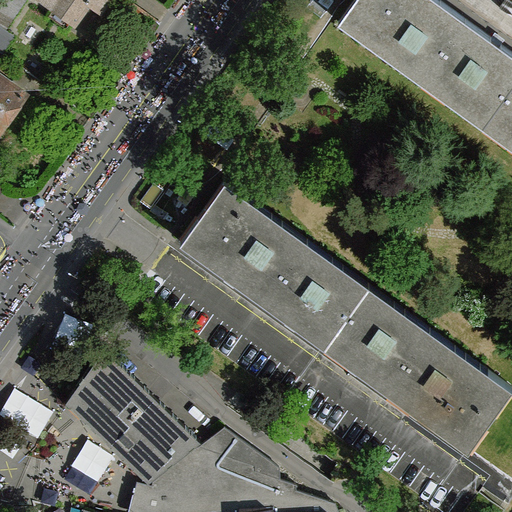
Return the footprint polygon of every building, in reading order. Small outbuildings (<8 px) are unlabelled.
[(26,0),(78,41),(111,0),(26,0)] [(511,50),(443,0),(358,0),(341,24),(511,148),(511,50)] [(0,76),(0,147),(34,102),(0,76)] [(511,420),(511,385),(229,182),(182,247),(482,462),(511,420)] [(155,483),(206,441),(111,348),(69,403),(155,483)] [(138,481),(131,511),(340,511),(327,498),(283,480),(280,466),(226,426),(206,441),(155,483),(138,481)]
